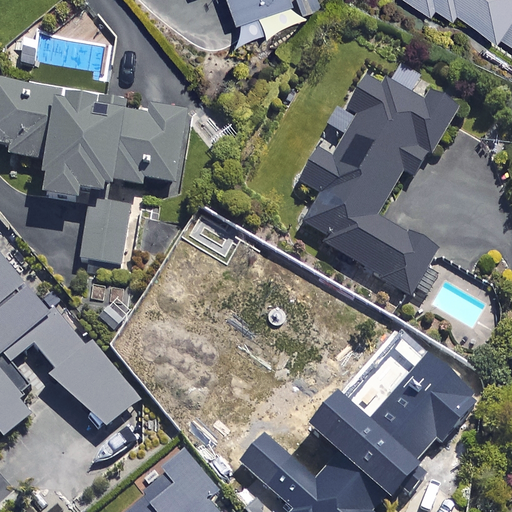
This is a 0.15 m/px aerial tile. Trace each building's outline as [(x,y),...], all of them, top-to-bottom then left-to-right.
[(227,0),(242,40),(296,20),(288,0),(227,0)] [(511,0),(399,0),(428,16),(433,7),(453,18),(455,14),(511,45),(511,0)] [(112,50),(24,42),(22,66),(92,73),(91,82),(109,83),(112,50)] [(422,108),(370,75),(344,117),(356,124),(332,162),(319,154),(298,187),(319,201),(301,229),(323,243),(321,247),(408,301),(436,257),(373,218),(400,176),(410,182),(426,157),(433,162),(460,119),(428,98),(422,108)] [(101,191),(113,193),(114,188),(139,192),(141,183),(177,189),(190,113),(151,106),(149,119),(58,104),(60,97),(0,87),(0,150),(9,152),(8,160),(44,166),(39,202),(76,208),(78,197),(99,201),(101,191)] [(129,213),(89,207),(81,263),(120,269),(129,213)] [(51,385),(107,434),(140,405),(60,314),(51,322),(0,263),(0,438),(3,442),(34,415),(1,378),(33,349),(58,378),(51,385)] [(381,511),(376,507),(387,493),(394,499),(402,489),(407,492),(426,470),(419,464),(423,460),(419,457),(435,438),(440,442),(476,400),(471,396),(477,389),(432,351),(371,422),(333,390),(307,421),(339,448),(317,473),(268,432),(242,463),(292,506),(287,511),(381,511)] [(216,495),(186,461),(127,511),(210,511),(205,505),(216,495)]
